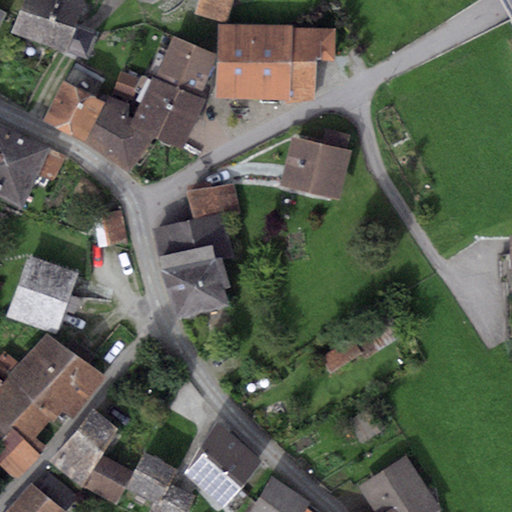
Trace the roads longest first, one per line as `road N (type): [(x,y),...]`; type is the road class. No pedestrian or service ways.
road 1 (residential): [(133,204),(509,0)]
road 2 (residential): [(164,318),(219,404),(335,511)]
road 3 (residential): [(0,504),(164,318)]
road 4 (residential): [(0,111),(90,155),(133,204)]
